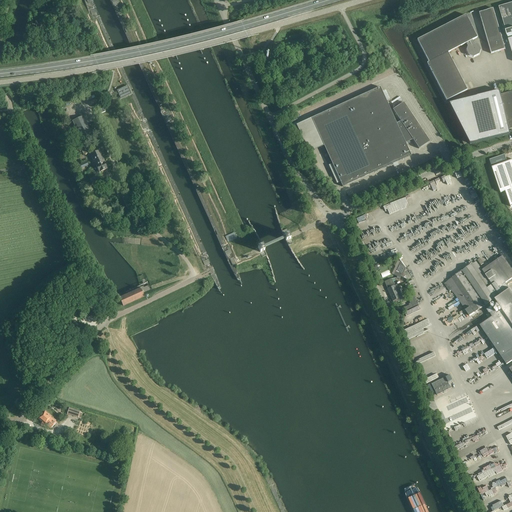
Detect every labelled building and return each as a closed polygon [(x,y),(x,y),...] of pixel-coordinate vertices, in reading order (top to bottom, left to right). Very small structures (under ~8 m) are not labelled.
[(511,3),(500,7),(507,31),(508,36),(511,35),(511,3)] [(479,13),(491,54),(506,49),(494,8),(479,13)] [(477,38),(466,15),(417,40),(429,62),(427,63),(447,101),(467,90),(448,53),(466,43),(468,46),(466,50),(469,56),(473,57),(479,54),(480,50),(478,45),(473,43),(472,41),(477,38)] [(194,33),(194,34),(201,49),(201,50),(202,50),(203,50),(204,50),(204,49),(204,48),(197,33),(197,32),(196,32),(195,32),(194,32),(194,33)] [(165,40),(165,41),(172,56),(172,57),(173,57),(174,57),(175,57),(175,56),(175,55),(168,40),(167,39),(166,39),(165,39),(165,40)] [(127,86),(117,91),(121,99),(131,94),(127,86)] [(397,123),(380,87),(311,118),(343,187),(411,156),(406,143),(413,140),(419,149),(430,142),(404,103),(393,110),(401,122),(397,123)] [(449,104),(470,145),(510,134),(500,91),(449,104)] [(511,92),(501,95),(510,130),(511,129),(511,92)] [(84,116),(72,121),(78,133),(80,139),(81,140),(92,134),(84,117),(84,116)] [(100,150),(90,154),(91,157),(92,161),(94,160),(102,156),(100,150)] [(505,155),(490,160),(492,167),(501,193),(502,193),(506,191),(507,196),(511,207),(511,206),(511,160),(508,162),(505,155)] [(94,160),(92,161),(94,163),(96,167),(96,166),(105,163),(105,162),(102,156),(94,160)] [(88,161),(79,165),(80,167),(81,169),(89,166),(88,164),(89,163),(88,161)] [(105,163),(96,166),(98,171),(99,173),(108,169),(109,168),(107,165),(106,165),(105,163)] [(458,191),(454,184),(445,188),(449,196),(458,191)] [(504,244),(502,245),(501,245),(511,260),(511,259),(511,247),(507,240),(503,243),(504,244)] [(495,310),(487,316),(489,320),(480,326),(507,365),(511,361),(511,291),(506,283),(511,278),(511,268),(503,256),(482,270),(477,262),(445,284),(447,287),(450,292),(452,291),(472,320),(479,315),(477,312),(494,300),(502,311),(497,314),(495,310)] [(404,266),(397,264),(393,275),(400,278),(404,266)] [(388,270),(380,274),(382,278),(391,274),(388,270)] [(404,300),(399,289),(396,290),(394,286),(387,290),(394,304),(404,300)] [(141,289),(120,298),(123,306),(145,296),(141,289)] [(409,306),(404,308),(405,311),(417,305),(413,296),(409,298),(410,300),(409,301),(410,304),(408,304),(409,306)] [(424,309),(409,315),(411,320),(426,313),(424,309)] [(406,340),(411,351),(416,348),(415,346),(437,337),(434,330),(432,331),(430,326),(408,335),(409,339),(406,340)] [(423,361),(441,355),(439,350),(416,358),(418,363),(423,361)] [(421,373),(434,369),(434,367),(439,366),(438,363),(419,368),(421,373)] [(449,368),(425,377),(427,383),(451,374),(449,368)] [(448,383),(452,380),(449,375),(431,384),(437,395),(450,388),(448,383)] [(494,390),(495,393),(479,402),(483,408),(487,406),(488,409),(511,395),(511,394),(505,383),(494,390)] [(511,402),(495,410),(496,414),(489,417),(492,423),(511,413),(511,402)] [(69,408),(67,414),(78,418),(79,418),(81,419),(82,415),(83,414),(80,413),(81,412),(69,408)] [(51,417),(46,412),(39,419),(45,424),(51,429),(56,422),(51,418),(51,417)] [(453,433),(462,429),(459,424),(451,428),(453,433)] [(463,458),(459,459),(464,468),(479,461),(475,454),(464,459),(463,458)] [(493,480),(496,487),(508,482),(506,476),(493,480)]
